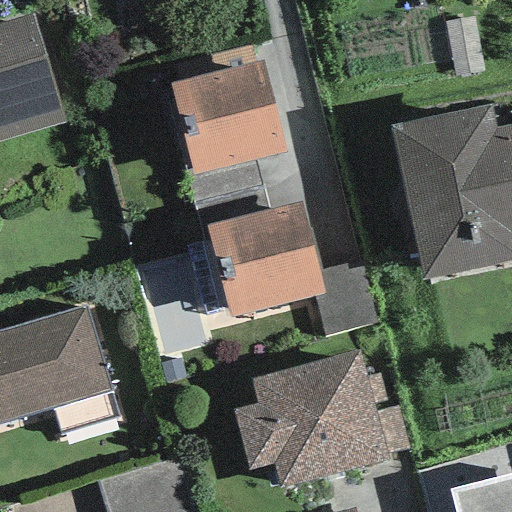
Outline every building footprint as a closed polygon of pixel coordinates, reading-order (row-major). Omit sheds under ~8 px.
[(0,141),(65,122),(32,13),(0,22),(0,141)] [(286,152),(263,61),(169,84),(192,176),(286,152)] [(490,105),(390,125),(422,281),(511,262),(511,124),(495,128),(490,105)] [(320,270),(301,200),(204,226),(229,317),(313,295),(325,292),(320,270)] [(360,260),(320,270),(325,292),(313,295),(323,335),(376,322),(360,260)] [(113,392),(86,306),(0,330),(0,424),(50,410),(58,436),(120,419),(113,392)] [(358,350),(251,378),(258,404),(233,410),(249,470),(273,464),(280,489),(390,460),(388,452),(408,447),(397,408),(376,413),(374,404),(386,400),(379,374),(365,377),(358,350)] [(511,511),(511,479),(454,495),(458,511),(511,511)]
